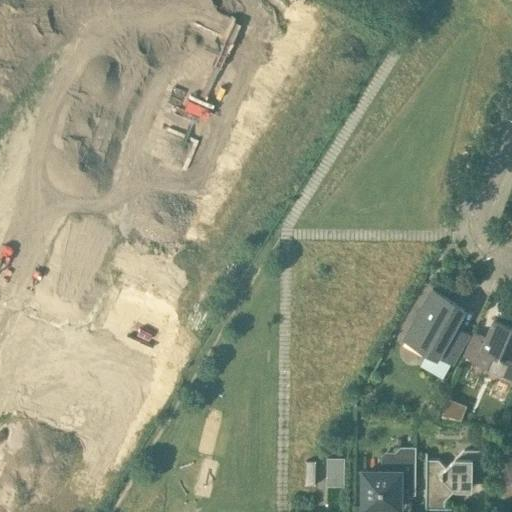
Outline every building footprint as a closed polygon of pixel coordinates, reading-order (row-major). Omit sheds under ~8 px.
[(0,278),(97,0),(25,0),(0,72),(0,278)] [(145,0),(134,21),(149,29),(144,40),(151,43),(157,33),(173,0),(145,0)] [(193,0),(173,0),(157,33),(171,40),(165,51),(172,55),(178,44),(199,3),(193,0)] [(199,3),(178,44),(193,52),(187,63),(194,66),(222,15),(199,3)] [(242,24),(220,65),(236,73),(230,83),(237,87),(243,77),(264,36),(242,24)] [(264,36),(243,77),(257,84),(251,95),(258,98),(264,88),(286,47),(264,36)] [(286,47),(264,88),(279,96),(273,106),(280,110),(286,100),(308,59),(286,47)] [(136,84),(114,125),(130,133),(124,144),(131,148),(137,137),(158,96),(136,84)] [(158,96),(137,137),(152,145),(146,156),(153,159),(181,108),(158,96)] [(204,113),(182,154),(198,162),(192,173),(199,177),(205,166),(226,125),(204,113)] [(226,125),(205,166),(219,174),(213,184),(220,188),(226,177),(248,136),(226,125)] [(248,136),(226,177),(241,185),(235,196),(242,200),(270,148),(248,136)] [(101,169),(79,210),(95,218),(89,229),(96,232),(102,222),(123,181),(101,169)] [(123,181),(102,222),(116,229),(110,240),(117,244),(123,233),(145,192),(123,181)] [(145,192),(123,233),(138,241),(132,252),(139,255),(167,204),(145,192)] [(182,205),(161,246),(176,254),(170,264),(177,268),(183,257),(205,216),(182,205)] [(205,216),(183,257),(198,265),(192,276),(200,280),(227,228),(205,216)] [(70,262),(48,303),(63,311),(58,322),(65,325),(70,315),(92,274),(70,262)] [(92,274),(70,315),(85,323),(80,333),(87,337),(114,286),(92,274)] [(456,302),(433,289),(405,339),(428,352),(428,350),(438,356),(439,355),(452,362),(469,333),(455,325),(465,308),(455,302),(456,302)] [(139,294),(117,335),(132,343),(127,354),(134,357),(139,347),(161,306),(139,294)] [(161,306),(139,347),(154,355),(149,366),(156,369),(183,318),(161,306)] [(475,328),(464,353),(489,363),(511,372),(511,316),(503,313),(500,320),(494,317),(487,333),(475,328)] [(22,350),(0,391),(15,399),(10,410),(17,414),(22,403),(44,362),(22,350)] [(44,362),(22,403),(38,411),(32,422),(39,425),(66,374),(44,362)] [(85,375),(64,416),(79,424),(73,435),(80,439),(86,428),(108,387),(85,375)] [(108,387),(86,428),(101,436),(96,447),(103,451),(130,399),(108,387)] [(460,417),(466,404),(449,398),(442,414),(460,417)] [(383,469),(364,469),(364,506),(401,506),(401,484),(417,484),(417,444),(401,444),(383,462),(383,469)] [(439,457),(426,457),(426,507),(445,507),(445,497),(455,488),(467,488),(474,482),(474,469),(485,469),(485,447),(465,448),(447,465),(439,457)] [(511,450),(504,451),(503,494),(511,494),(511,450)] [(345,457),(328,457),(328,484),(344,485),(345,457)] [(2,459),(0,461),(0,510),(2,511),(24,470),(27,472),(33,462),(26,458),(20,468),(2,459)] [(316,484),(316,460),(306,460),(306,484),(316,484)] [(24,470),(2,511),(28,511),(45,481),(49,483),(54,473),(47,469),(42,480),(27,472),(24,470)] [(45,481),(28,511),(55,511),(57,511),(59,511),(60,511),(76,484),(68,480),(63,491),(49,483),(45,481)]
